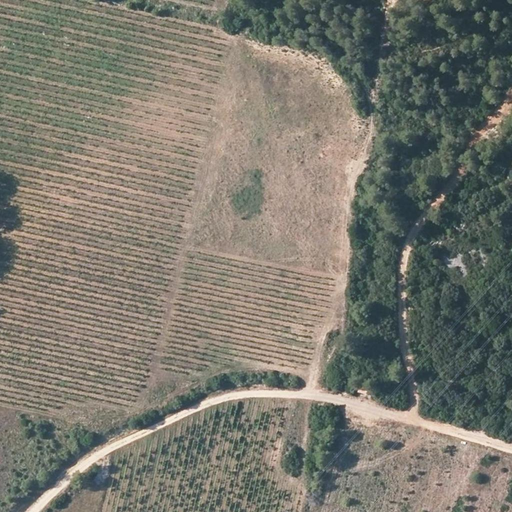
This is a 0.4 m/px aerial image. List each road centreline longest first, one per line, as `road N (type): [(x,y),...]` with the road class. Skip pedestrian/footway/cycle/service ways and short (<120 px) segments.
road 1 (track): [(511,448),(345,401),(246,392),(210,400),(95,455),(31,511)]
road 2 (track): [(329,0),(370,123),(313,396)]
road 3 (track): [(414,421),(403,248),(511,93)]
